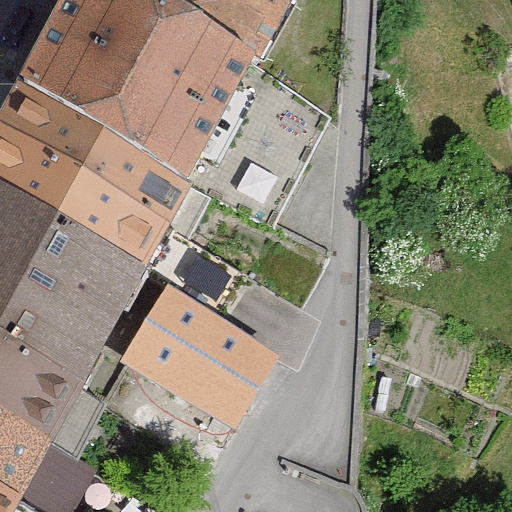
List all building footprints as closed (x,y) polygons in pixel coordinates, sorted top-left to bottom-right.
[(171,0),(73,0),(26,82),(191,177),(256,54),(171,0)] [(171,0),(256,54),(284,0),(171,0)] [(26,82),(0,129),(0,178),(145,264),(191,177),(26,82)] [(0,178),(0,332),(85,386),(145,264),(0,178)] [(138,343),(178,280),(162,270),(122,332),(138,343)] [(275,360),(172,298),(132,366),(235,428),(275,360)] [(0,332),(0,417),(52,445),(85,386),(0,332)] [(0,417),(0,490),(19,502),(52,445),(0,417)] [(0,490),(0,511),(13,511),(19,502),(0,490)]
